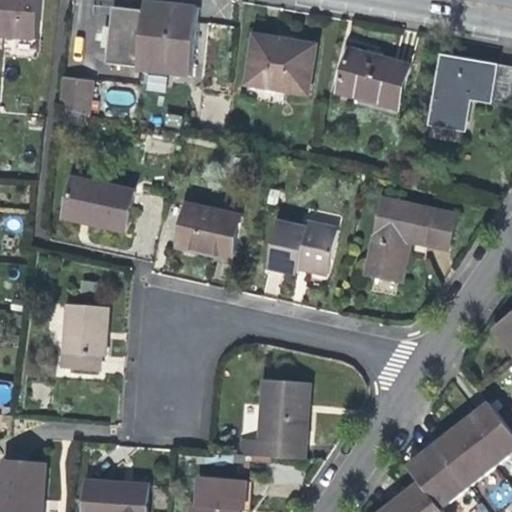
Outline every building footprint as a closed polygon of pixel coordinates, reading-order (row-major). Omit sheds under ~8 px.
[(37,44),(41,0),(7,0),(4,41),(37,44)] [(150,11),(117,7),(110,63),(143,66),(142,70),(194,76),(202,9),(181,6),(151,3),(150,11)] [(305,94),(314,44),(288,40),(255,34),(246,84),(305,94)] [(388,59),(353,49),(341,91),(399,107),(410,66),(388,59)] [(446,55),(434,121),(466,127),(472,94),(511,101),(511,78),(511,79),(511,73),(511,67),(485,62),(446,55)] [(65,78),(62,110),(91,115),(94,82),(65,78)] [(136,192),(76,178),(68,214),(91,219),(90,223),(111,228),(127,231),(136,192)] [(387,199),(370,275),(401,282),(410,243),(419,245),(431,247),(431,244),(452,249),(460,216),(387,199)] [(244,215),(191,203),(181,246),(211,253),(234,259),(244,215)] [(282,223),(272,266),(300,273),(301,268),(314,271),(330,275),(340,231),(311,224),(309,230),(282,223)] [(70,300),(66,349),(72,349),(71,364),(99,366),(100,351),(105,351),(107,331),(109,303),(70,300)] [(511,315),(492,332),(511,356),(511,315)] [(265,378),(260,440),(243,439),(241,455),(301,460),(303,443),(307,444),(309,417),(312,382),(265,378)] [(511,452),(511,435),(487,404),(475,413),(460,425),(494,467),(511,452)] [(494,467),(460,425),(446,436),(434,446),(468,488),(494,467)] [(468,488),(434,446),(420,457),(406,468),(419,484),(440,510),(468,488)] [(47,464),(6,461),(1,511),(42,511),(44,503),(47,464)] [(247,481),(203,477),(201,505),(196,505),(195,511),(238,511),(239,511),(245,511),(247,481)] [(126,485),(89,482),(86,511),(146,511),(148,487),(126,485)] [(441,511),(440,510),(419,484),(406,494),(392,505),(397,511),(441,511)] [(511,493),(510,486),(491,492),(496,506),(511,500),(511,493)]
